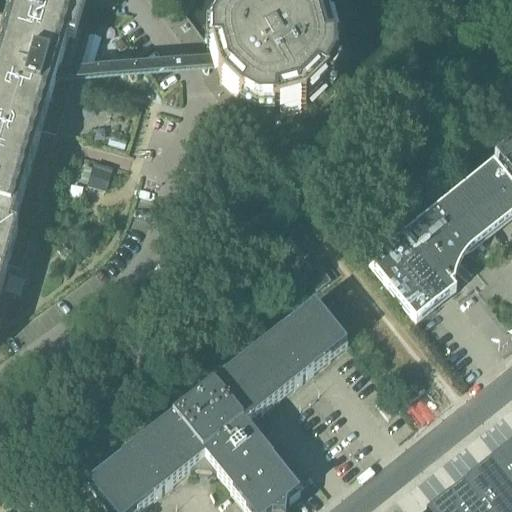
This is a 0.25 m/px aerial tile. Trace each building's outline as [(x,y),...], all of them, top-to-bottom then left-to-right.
[(0,295),(8,269),(10,269),(20,272),(30,240),(12,235),(41,135),(52,138),(70,78),(59,74),(81,1),(77,0),(14,0),(6,29),(0,27),(0,295)] [(211,55),(214,66),(215,71),(216,75),(219,87),(243,111),(245,108),(258,115),(272,115),(272,119),(305,110),(305,109),(329,86),(326,84),(333,71),(333,57),(336,57),(328,24),(327,24),(304,0),(302,3),(296,0),(247,0),(242,1),(242,2),(218,25),(221,27),(214,40),(214,55),(211,55)] [(128,139),(111,134),(107,147),(124,152),(128,139)] [(511,143),(494,158),(495,158),(504,170),(511,180),(511,143)] [(368,269),(415,328),(456,296),(432,266),(447,253),(448,254),(450,256),(451,257),(453,258),(454,258),(458,259),(461,259),(465,259),(468,258),(470,257),(511,222),(511,180),(504,170),(498,175),(493,169),(368,269)] [(111,176),(92,170),(87,189),(106,195),(111,176)] [(289,237),(283,241),(309,278),(306,280),(316,293),(327,285),(318,272),(315,273),(289,237)] [(314,310),(87,491),(103,511),(145,511),(193,474),(194,473),(205,464),(208,468),(206,478),(216,479),(242,511),(287,511),(287,509),(300,499),(299,498),(259,448),(258,447),(257,446),(259,437),(248,435),(246,432),(256,424),(257,423),(346,352),(347,351),(314,310)] [(416,384),(404,393),(413,404),(424,395),(416,384)] [(397,416),(384,400),(375,408),(388,424),(397,416)] [(511,511),(511,445),(428,511),(511,511)]
